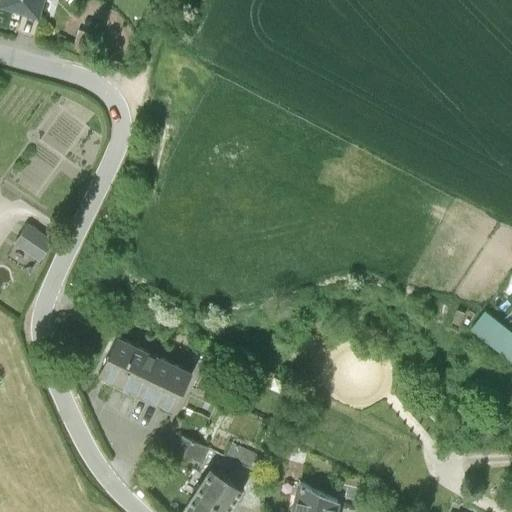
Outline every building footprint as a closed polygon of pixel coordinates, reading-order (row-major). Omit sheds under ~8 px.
[(6,0),(38,9),(40,0),(6,0)] [(87,26),(72,21),(66,41),(81,46),(87,26)] [(12,240),(40,258),(53,237),(26,219),(12,240)] [(511,311),(490,294),(475,313),(511,342),(511,311)] [(175,406),(194,368),(116,330),(97,369),(175,406)] [(133,420),(119,450),(143,461),(152,441),(140,435),(145,426),(133,420)] [(219,450),(172,426),(166,440),(212,463),(219,450)] [(468,426),(466,445),(488,447),(490,428),(468,426)] [(225,454),(259,470),(266,455),(232,439),(225,454)] [(206,463),(180,506),(190,511),(222,511),(240,484),(206,463)] [(296,476),(287,511),(335,511),(339,497),(296,476)]
